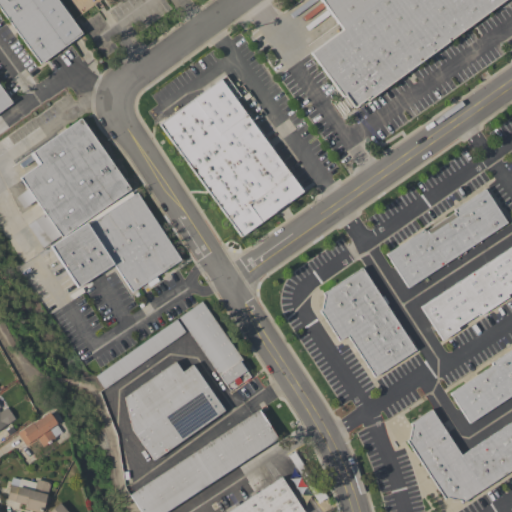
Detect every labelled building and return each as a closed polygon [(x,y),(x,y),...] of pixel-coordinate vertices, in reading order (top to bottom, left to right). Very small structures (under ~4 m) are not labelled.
[(0,0),(56,0),(81,34),(40,64),(0,9),(0,0)] [(502,0),(366,101),(364,99),(352,108),(343,96),(341,97),(309,52),(341,29),(319,0),(502,0)] [(225,75),(240,96),(234,99),(302,191),(240,237),(158,124),(225,75)] [(0,87),(11,103),(0,111),(0,87)] [(129,189),(61,237),(59,235),(42,247),(26,225),(44,213),(35,200),(22,208),(7,186),(37,165),(29,154),(80,118),(129,189)] [(422,229),(424,232),(454,212),(453,209),(484,189),(506,223),(407,288),(385,254),(422,229)] [(85,222),(87,225),(136,193),(180,259),(155,276),(158,281),(149,287),(146,282),(131,292),(112,263),(77,287),(50,246),(85,222)] [(511,245),(511,291),(506,295),(507,297),(479,316),(477,314),(456,327),(458,329),(441,341),(419,307),(511,245)] [(322,294),(360,268),(380,298),(383,295),(388,303),(385,305),(414,350),(373,377),(346,336),(338,341),(318,311),(320,309),(323,296),(322,294)] [(242,360),(239,361),(250,377),(229,391),(178,317),(201,301),(242,360)] [(104,389),(95,376),(175,319),(184,332),(104,389)] [(511,394),(468,423),(449,393),(492,365),(490,363),(511,348),(511,394)] [(174,362),(181,372),(191,365),(223,411),(153,460),(131,429),(124,397),(174,362)] [(14,419),(0,428),(0,411),(6,407),(14,419)] [(258,410),(277,438),(163,511),(139,511),(129,495),(258,410)] [(511,469),(461,503),(459,500),(446,497),(444,499),(406,441),(408,439),(411,426),(409,424),(430,410),(460,455),(511,420),(511,469)] [(42,447),(35,437),(25,445),(17,433),(31,423),(32,424),(48,412),(56,423),(48,429),(54,438),(42,447)] [(20,479),(35,483),(36,479),(49,483),(46,496),(45,496),(41,511),(36,511),(23,509),(24,505),(13,502),(13,501),(6,499),(12,477),(19,479),(20,479)] [(302,511),(227,511),(280,478),(302,511)] [(67,511),(48,511),(59,503),(67,511)]
